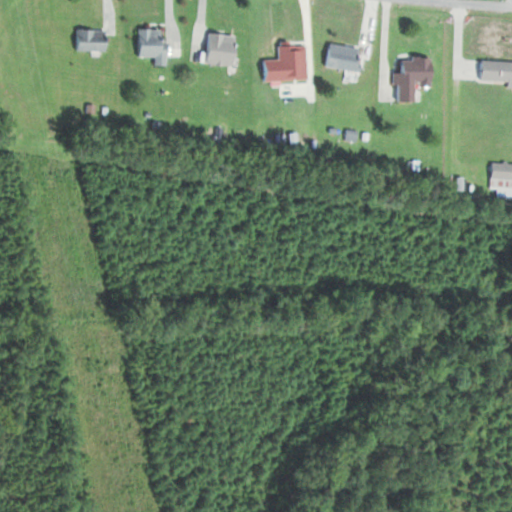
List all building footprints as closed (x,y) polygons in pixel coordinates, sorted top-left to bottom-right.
[(133,54),(162,54),(162,27),(133,27),(133,54)] [(102,49),(102,28),(72,28),(72,49),(102,49)] [(202,63),(231,62),(230,32),(201,32),(202,63)] [(321,66),(356,68),(357,46),(323,44),(321,66)] [(410,99),(410,85),(427,85),(427,56),(392,56),(392,99),(410,99)] [(505,80),(504,87),(511,86),(511,60),(476,59),(475,79),(505,80)] [(511,161),(486,162),(486,186),(511,186),(511,161)]
